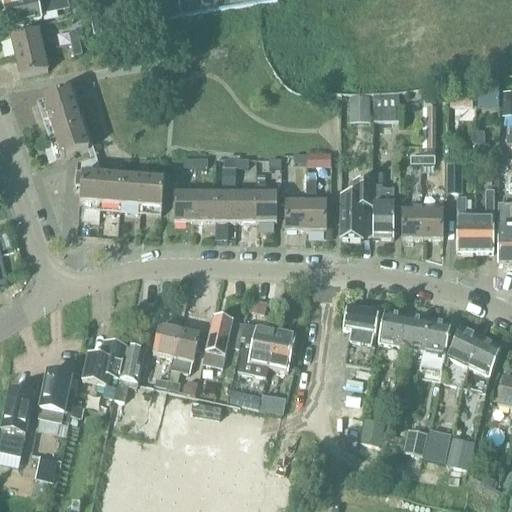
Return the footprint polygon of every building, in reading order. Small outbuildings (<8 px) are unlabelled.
[(0,0),(3,11),(36,3),(35,0),(0,0)] [(36,3),(3,11),(8,31),(41,23),(40,18),(69,11),(66,0),(55,0),(37,4),(36,3)] [(181,22),(177,0),(86,0),(93,38),(181,22)] [(177,0),(181,22),(277,6),(275,0),(177,0)] [(10,41),(15,61),(43,54),(38,34),(10,41)] [(68,36),(71,48),(79,46),(76,34),(68,36)] [(79,46),(71,48),(74,59),(82,58),(79,46)] [(43,54),(15,61),(20,81),(47,75),(43,54)] [(497,93),(478,93),(478,104),(497,104),(497,93)] [(55,164),(56,165),(93,153),(82,118),(95,114),(92,105),(79,110),(74,94),(37,106),(37,107),(42,105),(61,162),(55,164)] [(511,95),(504,96),(503,119),(511,119),(511,95)] [(373,98),(374,125),(398,124),(397,97),(373,98)] [(367,102),(351,102),(351,118),(367,118),(367,102)] [(423,110),(422,151),(434,151),(435,111),(423,110)] [(410,168),(422,168),(422,160),(420,160),(420,151),(410,151),(410,160),(410,168)] [(422,208),(422,244),(443,244),(443,216),(431,215),(431,201),(432,201),(432,168),(434,168),(434,151),(422,151),(422,160),(422,168),(423,168),(423,201),(422,201),(422,208)] [(305,167),(305,159),(293,159),(293,167),(305,167)] [(317,167),(317,159),(305,159),(305,167),(317,167)] [(78,214),(161,220),(164,181),(147,180),(148,166),(139,165),(138,179),(100,176),(96,162),(77,168),(75,194),(80,194),(78,214)] [(183,172),(194,172),(194,164),(183,163),(183,172)] [(194,164),(194,172),(207,172),(207,164),(194,164)] [(223,172),(235,172),(235,164),(224,164),(223,172)] [(235,164),(235,172),(248,172),(248,164),(235,164)] [(268,172),(280,172),(280,164),(268,164),(268,172)] [(447,197),(461,197),(461,166),(447,166),(447,197)] [(373,176),(373,185),(372,211),(372,244),(393,244),(393,209),(382,209),(382,177),(373,176)] [(362,211),(372,211),(373,185),(353,185),(352,199),(340,199),(340,243),(362,243),(362,211)] [(305,207),(305,235),(326,235),(326,207),(314,207),(315,194),(305,194),(305,207)] [(475,223),(475,257),(493,257),(493,223),(494,195),(486,195),(485,223),(475,223)] [(173,226),(194,227),(194,198),(174,198),(173,226)] [(194,227),(214,227),(215,198),(194,198),(194,227)] [(214,227),(235,227),(235,198),(215,198),(214,227)] [(235,227),(256,227),(256,198),(235,198),(235,227)] [(256,198),(256,227),(276,227),(276,198),(256,198)] [(456,257),(475,257),(475,223),(465,223),(465,213),(470,213),(470,205),(465,205),(465,202),(456,202),(456,257)] [(284,235),(305,235),(305,207),(284,207),(284,235)] [(401,244),(422,244),(422,208),(412,208),(412,215),(401,215),(401,244)] [(497,269),(511,269),(511,235),(506,235),(506,209),(497,209),(497,235),(497,269)] [(351,335),(372,339),(374,340),(378,317),(346,312),(343,334),(351,335)] [(378,350),(400,354),(406,322),(384,318),(378,350)] [(212,322),(205,357),(225,362),(233,326),(212,322)] [(400,354),(422,358),(428,326),(406,322),(400,354)] [(428,326),(422,358),(445,362),(451,331),(428,326)] [(267,372),(275,335),(247,329),(244,342),(246,342),(238,376),(255,379),(257,370),(267,372)] [(173,363),(179,335),(159,330),(152,358),(165,361),(162,372),(170,374),(172,362),(173,363)] [(447,364),(466,373),(480,344),(459,334),(447,364)] [(200,339),(179,335),(173,363),(193,367),(200,339)] [(295,340),(275,335),(267,372),(287,377),(288,372),(295,340)] [(351,335),(349,348),(370,353),(372,339),(351,335)] [(480,344),(466,373),(488,384),(488,383),(499,354),(500,355),(500,354),(480,344)] [(97,379),(119,384),(126,352),(104,347),(99,367),(88,364),(83,384),(95,387),(97,379)] [(370,353),(349,348),(347,358),(372,363),(374,353),(370,353)] [(126,352),(119,384),(114,405),(124,407),(128,391),(136,392),(144,356),(126,352)] [(70,383),(47,378),(37,424),(40,424),(37,437),(57,441),(59,428),(61,429),(70,383)] [(154,391),(165,393),(167,385),(156,383),(154,391)] [(497,410),(511,413),(511,384),(503,383),(497,410)] [(167,385),(165,393),(178,396),(180,388),(167,385)] [(9,396),(0,440),(0,445),(23,450),(33,401),(9,396)] [(259,415),(282,419),(285,402),(265,399),(264,404),(261,404),(259,415)] [(365,423),(360,447),(379,451),(383,427),(365,423)] [(408,435),(403,458),(423,462),(425,463),(429,439),(408,435)] [(380,451),(402,456),(404,444),(383,439),(380,451)] [(429,439),(425,463),(444,469),(445,468),(449,445),(429,439)] [(472,449),(450,444),(445,468),(467,473),(472,449)] [(144,450),(142,459),(150,461),(152,451),(144,450)] [(158,453),(148,496),(177,503),(187,460),(158,453)] [(212,457),(199,511),(246,511),(253,484),(256,471),(240,468),(241,464),(212,457)] [(40,461),(35,483),(51,486),(56,464),(40,461)] [(480,486),(491,492),(494,485),(484,479),(480,486)]
